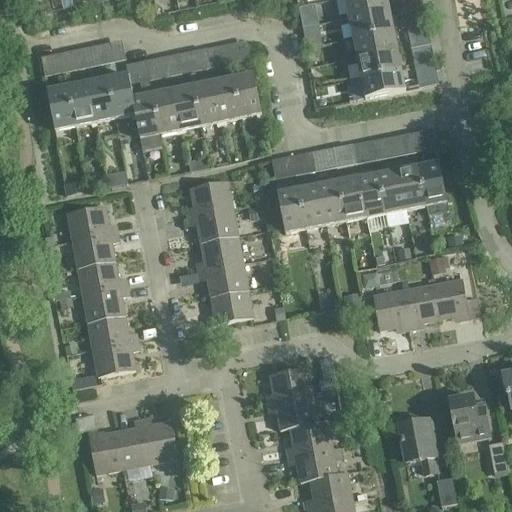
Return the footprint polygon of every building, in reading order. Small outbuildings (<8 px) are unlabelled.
[(350,0),(345,1),(346,3),(348,17),(346,17),(347,22),(388,14),(385,0),(350,0)] [(388,14),(347,22),(348,27),(350,26),(353,41),(392,34),(388,15),(388,14)] [(425,19),(405,23),(407,33),(427,29),(425,19)] [(427,29),(407,33),(409,42),(429,39),(427,29)] [(392,34),(353,41),(356,57),(354,58),(355,62),(396,55),(392,36),(392,34)] [(238,46),(228,48),(232,68),(242,66),(238,46)] [(112,47),(102,49),(105,68),(115,66),(112,47)] [(228,48),(218,50),(222,70),(232,68),(228,48)] [(102,49),(92,51),(96,70),(105,68),(102,49)] [(197,54),(187,56),(191,76),(201,74),(197,54)] [(72,55),(62,57),(66,76),(76,74),(72,55)] [(396,55),(355,62),(356,67),(358,67),(361,82),(399,74),(396,56),(396,55)] [(187,56),(177,58),(181,78),(191,76),(187,56)] [(52,59),(56,78),(66,76),(62,57),(52,59)] [(414,63),(416,73),(435,69),(433,59),(414,63)] [(156,62),(146,64),(150,84),(160,82),(156,62)] [(146,64),(137,66),(140,86),(150,84),(146,64)] [(416,73),(417,83),(437,79),(435,69),(416,73)] [(399,74),(361,82),(365,102),(403,95),(400,76),(399,74)] [(128,78),(108,82),(108,84),(116,124),(135,121),(137,120),(134,103),(135,103),(135,101),(132,88),(131,80),(129,80),(128,78)] [(254,78),(235,82),(235,84),(242,123),(262,119),(263,119),(256,79),(254,80),(254,78)] [(108,82),(88,86),(89,88),(96,128),(116,124),(108,84),(108,82)] [(235,82),(214,86),(214,87),(222,127),(242,123),(235,84),(235,82)] [(88,86),(68,89),(69,92),(76,132),(96,128),(89,88),(88,86)] [(214,86),(194,90),(194,92),(201,131),(222,127),(214,87),(214,86)] [(68,89),(48,93),(48,96),(56,136),(76,132),(69,92),(68,89)] [(194,90),(173,94),(174,96),(181,135),(201,131),(194,92),(194,90)] [(173,94),(153,98),(153,100),(160,139),(181,135),(174,96),(173,94)] [(135,103),(134,103),(137,120),(135,121),(139,143),(141,151),(162,147),(160,139),(153,100),(153,98),(135,101),(135,103)] [(423,135),(413,137),(417,157),(427,155),(423,135)] [(413,137),(403,139),(407,159),(417,157),(413,137)] [(383,143),(373,144),(377,164),(387,162),(383,143)] [(373,144),(364,146),(367,166),(377,164),(373,144)] [(342,150),(332,152),(336,172),(346,170),(342,150)] [(332,152),(323,154),(326,174),(336,172),(332,152)] [(302,158),(292,160),(296,180),(305,178),(302,158)] [(282,161),(286,181),(296,180),(292,160),(282,161)] [(207,162),(189,165),(191,176),(209,172),(207,162)] [(439,166),(419,170),(419,171),(427,212),(429,221),(449,217),(448,209),(440,168),(439,166)] [(419,170),(399,174),(399,175),(407,216),(427,212),(419,171),(419,170)] [(399,174),(379,177),(380,179),(387,220),(407,216),(399,175),(399,174)] [(379,177),(359,181),(359,183),(367,224),(387,220),(380,179),(379,177)] [(120,179),(108,181),(110,190),(121,188),(120,179)] [(359,181),(339,185),(339,187),(347,228),(367,224),(359,183),(359,181)] [(86,185),(67,188),(69,199),(87,195),(88,195),(86,185)] [(339,185),(319,189),(319,190),(326,232),(347,228),(339,187),(339,185)] [(262,186),(252,188),(255,199),(264,197),(262,186)] [(228,187),(191,194),(194,212),(187,213),(189,222),(233,214),(228,187)] [(319,189),(298,193),(298,194),(306,235),(326,232),(319,190),(319,189)] [(298,193),(278,197),(278,198),(285,239),(287,239),(306,235),(298,194),(298,193)] [(263,208),(248,211),(251,224),(267,221),(264,208),(263,208)] [(117,237),(116,228),(108,230),(105,211),(67,218),(72,246),(117,237)] [(233,214),(189,222),(190,230),(197,229),(201,248),(239,241),(233,214)] [(72,246),(77,273),(116,265),(112,246),(119,245),(117,237),(72,246)] [(52,238),(45,240),(46,249),(54,248),(52,238)] [(461,238),(454,239),(456,251),(463,250),(461,238)] [(239,241),(201,248),(205,266),(197,267),(198,277),(244,268),(239,241)] [(408,253),(399,254),(402,265),(410,263),(413,263),(411,252),(408,253)] [(377,261),(378,269),(386,268),(384,260),(377,261)] [(443,260),(431,262),(434,278),(446,276),(443,260)] [(116,265),(77,273),(83,300),(128,291),(126,282),(119,283),(116,265)] [(244,268),(198,277),(200,284),(208,283),(212,302),(249,295),(244,268)] [(388,275),(377,277),(379,290),(390,288),(402,286),(401,285),(399,273),(388,275)] [(438,325),(457,321),(458,326),(469,325),(468,323),(482,320),(479,302),(465,304),(461,285),(432,291),(438,325)] [(70,290),(59,292),(60,302),(72,300),(70,290)] [(83,300),(88,327),(126,320),(123,301),(130,300),(128,291),(83,300)] [(432,291),(415,294),(402,296),(410,336),(420,334),(419,329),(438,325),(432,291)] [(249,295),(212,302),(215,320),(207,322),(209,331),(254,322),(249,295)] [(402,296),(373,302),(379,336),(398,332),(399,338),(410,336),(402,296)] [(358,298),(344,301),(346,312),(360,310),(362,309),(360,298),(358,298)] [(72,300),(60,302),(62,312),(74,310),(72,300)] [(338,304),(331,306),(333,315),(340,313),(342,313),(340,304),(338,304)] [(285,310),(276,312),(278,324),(284,323),(287,322),(285,310)] [(88,327),(93,354),(139,345),(137,336),(130,338),(126,320),(88,327)] [(93,354),(98,381),(136,374),(133,355),(141,354),(139,345),(93,354)] [(75,347),(64,349),(66,357),(77,355),(75,347)] [(312,401),(307,374),(270,380),(273,400),(266,401),(268,409),(312,401)] [(511,377),(501,379),(505,401),(507,401),(510,415),(511,414),(511,415),(511,377)] [(334,380),(319,383),(322,398),(337,395),(334,380)] [(72,384),(73,392),(73,394),(85,391),(83,382),(72,384)] [(268,409),(269,418),(277,416),(280,435),(290,433),(317,428),(317,427),(312,401),(268,409)] [(471,401),(450,406),(459,448),(490,442),(483,406),(473,409),(471,401)] [(151,469),(179,464),(172,425),(153,428),(152,421),(143,423),(151,469)] [(116,435),(123,474),(151,469),(143,423),(134,424),(135,432),(116,435)] [(317,427),(317,428),(290,433),(294,452),(286,453),(288,461),(333,453),(328,425),(317,427)] [(406,468),(415,466),(422,465),(425,479),(438,477),(435,462),(437,462),(430,425),(399,431),(406,468)] [(123,474),(116,435),(98,438),(97,431),(87,434),(95,479),(123,474)] [(508,475),(503,446),(489,448),(494,477),(508,475)] [(288,461),(289,469),(296,468),(300,486),(310,484),(310,486),(338,480),(333,453),(288,461)] [(338,480),(310,486),(313,504),(306,505),(307,511),(319,511),(352,506),(347,478),(338,480)] [(458,507),(453,481),(437,484),(442,510),(458,507)] [(161,490),(159,502),(173,504),(175,491),(161,490)] [(103,493),(91,495),(93,507),(105,505),(103,493)]
